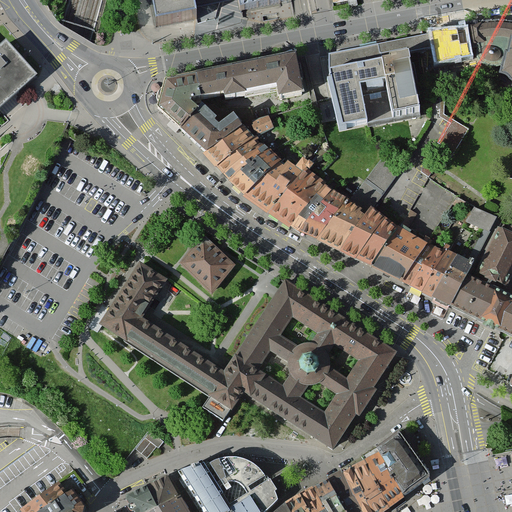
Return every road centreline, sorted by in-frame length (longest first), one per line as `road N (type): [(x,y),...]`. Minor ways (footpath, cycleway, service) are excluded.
road 1 (residential): [(118,101),(137,133),(202,193),(423,343),(451,385)]
road 2 (residential): [(451,385),(346,453),(215,445),(171,457),(107,500)]
road 3 (residential): [(125,76),(231,47),(493,0)]
